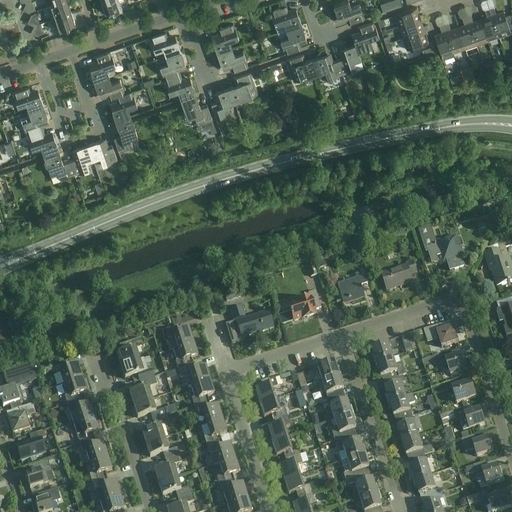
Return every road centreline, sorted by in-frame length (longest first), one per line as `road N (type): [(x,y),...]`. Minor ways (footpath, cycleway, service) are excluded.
road 1 (secondary): [(0,266),(235,175),(429,129)]
road 2 (residential): [(342,334),(455,301),(511,457)]
road 3 (residential): [(399,511),(342,334)]
road 4 (residential): [(147,511),(99,362)]
road 5 (residential): [(268,511),(230,370)]
